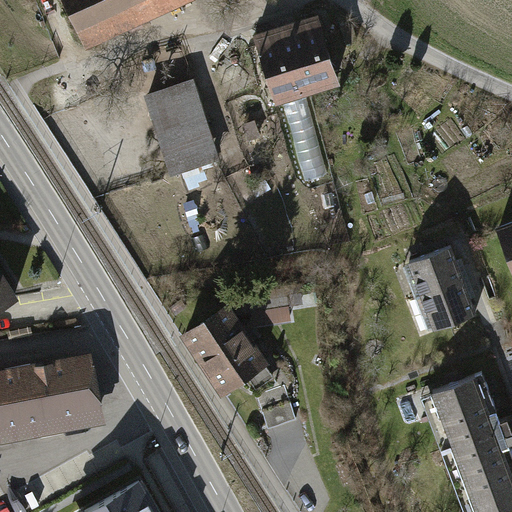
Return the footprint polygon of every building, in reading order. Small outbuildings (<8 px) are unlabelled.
[(62,0),(85,51),(187,0),(62,0)] [(315,9),(253,31),(277,102),(340,80),(315,9)] [(194,78),(145,94),(172,173),(221,155),(194,78)] [(313,99),(293,101),(303,176),(323,173),(313,99)] [(408,262),(420,295),(464,280),(452,247),(408,262)] [(0,253),(0,303),(23,289),(0,253)] [(420,295),(432,329),(476,313),(464,280),(420,295)] [(253,287),(249,320),(295,326),(300,293),(253,287)] [(238,305),(193,332),(233,397),(278,369),(238,305)] [(94,347),(0,365),(0,440),(109,419),(94,347)] [(511,433),(488,376),(431,399),(477,511),(490,511),(511,503),(511,433)] [(287,387),(259,398),(271,427),(298,416),(287,387)] [(166,511),(143,472),(73,511),(166,511)]
